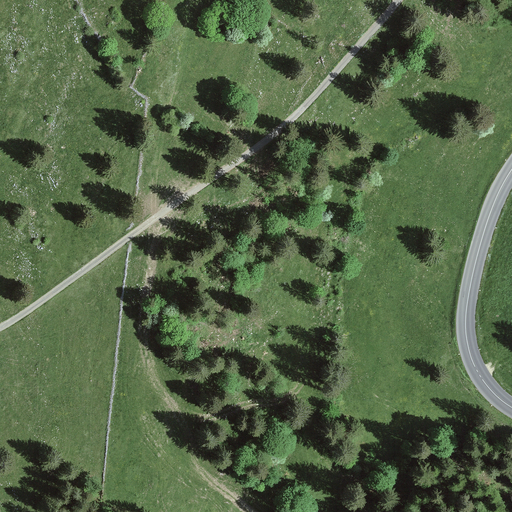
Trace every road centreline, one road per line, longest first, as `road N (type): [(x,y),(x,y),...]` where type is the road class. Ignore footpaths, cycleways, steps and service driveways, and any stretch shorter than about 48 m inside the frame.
road 1 (unclassified): [(0,327),(271,136),(398,0)]
road 2 (secondary): [(511,169),(482,237),(465,327),(479,376),(511,407)]
